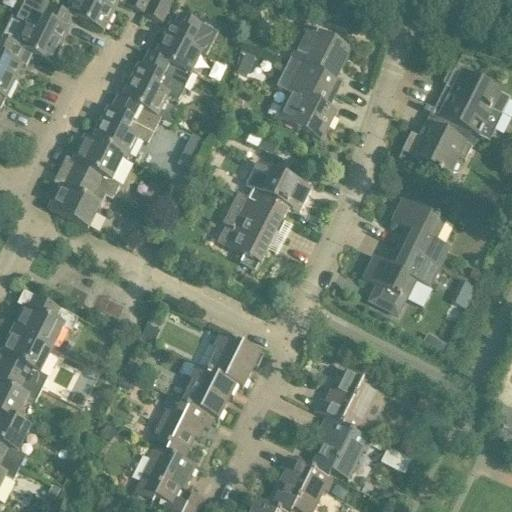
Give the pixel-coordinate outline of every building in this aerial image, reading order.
[(66,34),(72,21),(73,20),(68,17),(68,18),(31,0),(27,0),(16,23),(27,28),(17,49),(26,54),(25,55),(32,58),(45,65),(53,68),(69,35),(66,34)] [(128,7),(131,0),(76,0),(68,17),(73,20),(72,21),(104,37),(121,3),(128,7)] [(144,19),(153,0),(131,0),(127,10),(144,19)] [(174,5),(163,0),(153,0),(144,19),(162,29),(174,5)] [(171,29),(154,61),(190,78),(201,58),(206,61),(218,38),(180,20),(174,30),(171,29)] [(296,66),(290,78),(336,101),(342,88),(335,84),(350,55),(306,33),(290,63),(296,66)] [(32,58),(25,55),(26,54),(17,49),(16,50),(0,41),(0,99),(2,100),(2,101),(5,103),(22,69),(26,71),(32,58)] [(191,79),(190,78),(154,61),(154,62),(148,60),(142,72),(139,70),(122,104),(157,121),(157,120),(168,99),(179,104),(191,79)] [(446,89),(433,115),(435,115),(433,118),(477,140),(478,138),(488,144),(509,103),(498,98),(499,97),(454,74),(452,77),(449,75),(443,87),(446,89)] [(336,101),(290,78),(284,75),(277,91),(293,99),(279,127),(321,147),(336,117),(330,113),(336,101)] [(162,122),(157,120),(157,121),(122,104),(117,101),(111,114),(107,113),(91,145),(124,162),(123,163),(127,165),(138,143),(148,148),(162,122)] [(476,141),(477,140),(433,118),(435,115),(433,115),(424,110),(422,116),(430,120),(419,142),(410,138),(401,155),(441,176),(442,172),(450,176),(457,162),(464,166),(471,151),(464,148),(470,138),(476,141)] [(192,136),(179,166),(189,171),(202,140),(192,136)] [(112,186),(123,163),(124,162),(91,145),(91,146),(84,143),(73,166),(66,162),(60,175),(114,201),(119,190),(112,186)] [(238,199),(236,203),(282,226),(289,212),(300,217),(311,196),(256,170),(246,190),(252,193),(247,203),(238,199)] [(114,201),(60,175),(53,188),(59,191),(48,214),(88,234),(100,211),(107,214),(114,201)] [(282,226),(236,203),(221,232),(232,237),(225,251),(249,263),(245,271),(255,276),(259,268),(261,269),(276,238),(279,240),(285,228),(282,226)] [(404,234),(395,252),(438,274),(449,252),(435,245),(445,226),(402,204),(390,227),(404,234)] [(428,293),(438,274),(395,252),(387,268),(373,261),(362,283),(376,291),(369,306),(396,320),(404,305),(414,286),(428,293)] [(468,309),(474,287),(459,283),(453,305),(468,309)] [(22,312),(10,336),(49,356),(61,332),(69,336),(75,323),(22,295),(15,308),(22,312)] [(38,377),(49,356),(10,336),(0,355),(0,375),(39,395),(46,381),(38,377)] [(219,353),(208,374),(238,390),(238,391),(241,392),(253,369),(257,372),(263,359),(222,338),(215,351),(219,353)] [(232,402),(238,391),(238,390),(208,374),(186,364),(180,376),(194,383),(183,405),(183,406),(212,421),(216,424),(228,400),(232,402)] [(33,407),(39,395),(0,375),(0,419),(13,427),(14,426),(25,403),(33,407)] [(314,416),(325,422),(360,439),(366,427),(363,426),(377,397),(360,389),(363,383),(345,375),(335,396),(331,394),(325,406),(320,404),(314,416)] [(206,433),(212,421),(183,406),(183,405),(170,398),(163,411),(166,413),(152,441),(169,450),(167,455),(166,456),(182,464),(182,463),(193,442),(197,443),(203,431),(206,433)] [(27,433),(14,426),(13,427),(0,419),(0,464),(16,473),(23,460),(15,456),(27,433)] [(371,445),(360,439),(325,422),(319,434),(323,436),(317,448),(321,450),(310,471),(309,472),(327,481),(328,480),(330,475),(347,483),(361,455),(365,457),(371,445)] [(194,469),(182,463),(182,464),(166,456),(167,455),(154,448),(147,461),(151,462),(134,497),(151,506),(154,500),(167,506),(164,511),(198,511),(203,502),(190,496),(185,506),(174,501),(178,491),(182,493),(194,469)] [(332,482),(328,480),(327,481),(309,472),(310,471),(287,459),(280,472),(284,474),(279,485),(283,488),(271,509),(271,510),(274,511),(312,511),(322,493),(326,495),(332,482)] [(10,484),(16,473),(0,464),(0,486),(3,481),(10,484)] [(274,511),(271,510),(271,509),(257,502),(251,511),(274,511)]
